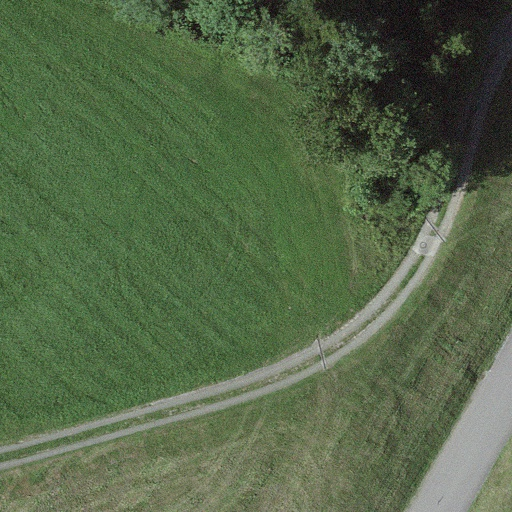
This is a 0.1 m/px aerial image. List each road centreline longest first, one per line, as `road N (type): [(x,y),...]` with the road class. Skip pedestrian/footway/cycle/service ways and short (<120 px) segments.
road 1 (track): [(0,460),(259,385),(369,322),(421,258),(458,181),(494,61),(511,41)]
road 2 (unclassified): [(511,372),(438,511)]
